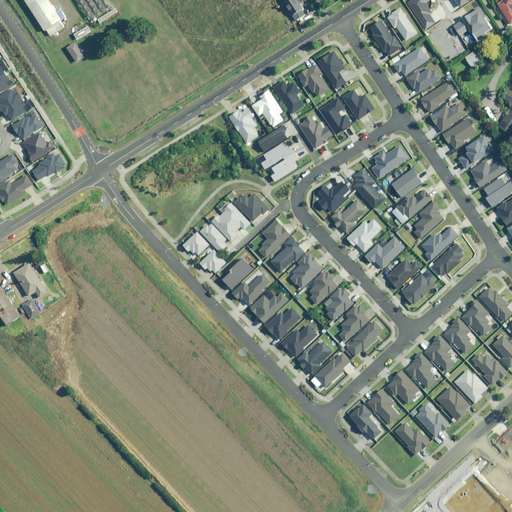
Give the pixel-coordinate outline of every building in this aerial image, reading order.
[(56,11),(49,0),(25,0),(45,31),(47,29),(51,36),(65,27),(61,21),(66,17),(61,8),(56,11)] [(108,12),(97,19),(100,24),(118,13),(109,0),(75,0),(90,23),(96,19),(95,17),(107,10),(108,12)] [(303,2),(301,0),(287,0),(285,2),(291,12),(290,12),(296,21),(306,15),(299,5),(303,2)] [(511,0),(502,0),(498,3),(510,24),(511,23),(511,0)] [(418,33),(401,8),(387,17),(395,28),(397,27),(406,41),(418,33)] [(460,35),(470,30),(477,42),(487,36),(485,33),(491,29),(486,20),(484,22),(477,11),(463,19),(464,20),(455,26),(460,35)] [(388,25),(384,19),(370,28),(376,37),(374,38),(385,54),(387,53),(389,56),(402,48),(387,26),(388,25)] [(91,32),(87,26),(74,34),(77,40),(91,32)] [(449,34),(446,29),(432,39),(445,58),(465,45),(455,30),(449,34)] [(85,58),(76,43),(68,48),(77,63),(85,58)] [(404,76),(428,60),(424,54),(428,52),(423,46),(394,65),(399,74),(402,72),(404,76)] [(481,61),(474,51),(465,57),(471,67),(481,61)] [(345,68),(335,52),(318,62),(336,90),(346,83),(339,72),(345,68)] [(322,75),(317,65),(298,75),(305,88),(309,86),(313,94),(316,92),(318,97),(329,91),(321,76),(322,75)] [(0,91),(8,86),(4,80),(8,78),(0,67),(0,91)] [(433,72),(430,68),(422,73),(420,70),(407,79),(417,94),(441,78),(436,70),(433,72)] [(288,87),(284,81),(274,87),(293,114),(304,107),(296,95),(300,92),(294,82),(288,87)] [(457,92),(449,81),(421,100),(430,113),(440,106),(438,105),(457,92)] [(11,89),(0,95),(0,102),(1,104),(0,105),(0,106),(6,116),(8,114),(11,119),(28,109),(17,92),(14,94),(11,89)] [(360,98),(354,90),(343,97),(358,120),(375,109),(365,95),(360,98)] [(511,91),(510,90),(505,100),(511,104),(499,127),(511,134),(511,91)] [(263,113),(271,125),(272,125),(273,127),(283,121),(279,114),(283,112),(271,93),(261,99),(261,100),(253,106),(259,115),(263,113)] [(345,107),(338,98),(320,110),(337,135),(353,125),(346,115),(342,118),(338,112),(345,107)] [(467,114),(456,98),(450,102),(451,103),(431,116),(442,133),(452,126),(452,125),(467,114)] [(254,118),(248,108),(242,112),(241,110),(230,117),(247,143),(258,136),(253,128),(257,126),(253,119),(254,118)] [(28,116),(13,126),(17,133),(18,132),(22,139),(34,131),(35,132),(43,126),(36,115),(30,119),(28,116)] [(314,121),(311,116),(304,120),(306,122),(301,125),(317,149),(329,142),(327,139),(334,135),(328,126),(323,129),(317,119),(314,121)] [(477,132),(468,118),(444,135),(449,144),(451,143),(456,151),(466,145),(463,141),(477,132)] [(285,134),(289,131),(285,124),(259,141),(265,152),(288,138),(285,134)] [(27,156),(31,163),(55,149),(51,142),(47,144),(44,138),(43,139),(40,134),(22,144),(29,156),(27,156)] [(485,135),(467,146),(470,152),(459,158),(467,171),(476,166),(474,163),(495,151),(485,135)] [(284,158),(294,151),(291,146),(288,149),(284,143),(264,155),(267,160),(262,163),(266,169),(284,158)] [(285,160),(273,168),(276,173),(271,175),(275,181),(299,167),(295,160),(298,158),(294,151),(284,158),(285,160)] [(25,169),(13,152),(0,161),(0,184),(7,179),(7,178),(17,170),(19,173),(25,169)] [(40,164),(41,165),(37,167),(38,169),(33,172),(39,182),(66,166),(60,155),(56,157),(54,154),(47,157),(48,159),(40,164)] [(497,165),(492,158),(487,161),(470,171),(480,187),(507,171),(502,162),(497,165)] [(422,183),(412,169),(392,184),(402,197),(422,183)] [(377,184),(364,170),(357,176),(358,177),(356,179),(358,182),(354,186),(375,209),(389,197),(383,190),(377,184)] [(34,186),(27,175),(12,184),(10,180),(0,186),(0,193),(7,205),(27,193),(25,191),(34,186)] [(509,177),(507,175),(484,189),(489,196),(486,198),(493,207),(503,200),(502,199),(511,192),(511,182),(509,177)] [(325,198),(319,204),(326,210),(328,208),(332,212),(346,199),(343,196),(349,190),(342,182),(334,189),(333,188),(330,190),(326,186),(320,192),(325,198)] [(415,197),(414,196),(410,199),(409,197),(397,208),(404,216),(405,214),(409,219),(433,199),(424,189),(415,197)] [(268,209),(255,194),(249,198),(245,194),(235,203),(252,221),(264,211),(265,212),(268,209)] [(368,210),(358,200),(343,214),(340,210),(332,217),(347,233),(357,224),(355,222),(368,210)] [(511,200),(497,209),(507,225),(511,221),(511,200)] [(251,224),(229,201),(219,211),(221,213),(212,221),(232,242),(238,236),(235,233),(241,226),(245,230),(251,224)] [(421,239),(444,218),(440,214),(442,213),(438,209),(440,208),(434,202),(420,214),(423,218),(415,225),(419,229),(415,232),(421,239)] [(382,228),(373,219),(368,224),(365,221),(347,238),(355,246),(357,244),(365,252),(374,243),(371,240),(382,228)] [(226,240),(209,221),(200,230),(220,252),(227,246),(224,242),(226,240)] [(263,234),(269,239),(263,244),(265,246),(260,251),(267,258),(290,235),(277,221),(263,234)] [(459,236),(451,227),(443,235),(441,233),(437,237),(435,234),(423,246),(428,252),(426,255),(431,261),(459,236)] [(196,252),(199,255),(210,245),(197,232),(184,246),(190,251),(191,250),(194,254),(196,252)] [(299,244),(292,237),(284,245),(287,248),(272,263),(282,272),(295,260),(297,261),(305,253),(298,245),(299,244)] [(405,248),(395,237),(383,249),(378,244),(366,256),(372,263),(374,261),(382,270),(405,248)] [(464,255),(461,252),(463,250),(457,244),(432,267),(441,276),(445,272),(447,275),(460,263),(458,261),(464,255)] [(208,268),(211,271),(212,269),(216,273),(226,263),(214,250),(200,263),(207,270),(208,268)] [(323,269),(309,254),(299,265),(301,267),(294,273),(295,275),(292,279),(302,289),(323,269)] [(253,269),(243,259),(232,269),(233,271),(223,280),(232,289),(253,269)] [(412,266),(406,260),(388,277),(399,289),(422,268),(416,262),(412,266)] [(48,293),(31,264),(15,273),(29,297),(37,292),(40,298),(48,293)] [(328,276),(324,271),(309,285),(313,290),(311,292),(314,296),(312,298),(318,304),(338,286),(333,280),(335,278),(330,273),(328,276)] [(422,274),(403,292),(407,296),(406,297),(414,306),(436,284),(430,278),(428,281),(422,274)] [(21,317),(0,285),(0,314),(7,326),(21,317)] [(334,321),(353,303),(347,297),(350,294),(344,288),(340,291),(338,289),(329,297),(333,302),(326,309),(328,312),(327,314),(334,321)] [(495,293),(491,288),(480,297),(504,323),(511,315),(511,311),(507,306),(509,304),(497,291),(495,293)] [(281,292),(270,301),(265,296),(251,309),(265,324),(290,301),(285,297),(281,292)] [(40,313),(32,299),(23,305),(31,319),(40,313)] [(490,314),(477,300),(472,305),(474,307),(463,317),(471,326),(473,324),(484,336),(492,328),(488,323),(489,321),(486,317),(490,314)] [(365,311),(360,304),(347,315),(350,318),(342,325),(346,330),(340,335),(345,341),(362,327),(363,328),(371,321),(364,313),(365,311)] [(302,319),(293,308),(284,316),(281,313),(267,326),(280,340),(287,332),(302,319)] [(471,331),(459,318),(451,324),(453,327),(445,335),(453,344),(454,343),(465,354),(473,346),(469,341),(470,339),(467,335),(471,331)] [(355,341),(348,348),(357,358),(380,337),(378,335),(383,330),(375,321),(354,339),(355,341)] [(319,336),(309,325),(301,333),(298,330),(283,344),(296,357),(304,349),(319,336)] [(436,343),(425,353),(439,368),(441,366),(446,371),(455,363),(451,358),(452,357),(448,354),(453,349),(441,336),(435,342),(436,343)] [(502,360),(510,369),(511,366),(511,337),(508,340),(504,336),(494,345),(505,357),(502,360)] [(333,353),(324,343),(310,355),(306,352),(297,360),(311,375),(321,365),(320,364),(333,353)] [(484,376),(493,386),(501,379),(501,380),(509,373),(497,359),(494,362),(487,355),(484,357),(480,353),(472,359),(486,375),(484,376)] [(351,362),(343,354),(336,360),(334,358),(315,377),(326,389),(344,371),(343,370),(351,362)] [(434,367),(421,354),(416,359),(417,360),(407,370),(421,385),(422,384),(427,389),(436,380),(431,376),(433,374),(430,371),(434,367)] [(473,375),(468,370),(455,382),(476,404),(483,397),(481,395),(488,388),(475,374),(473,375)] [(398,394),(409,405),(417,398),(415,396),(421,391),(402,371),(394,379),(395,380),(389,386),(397,395),(398,394)] [(452,386),(438,400),(454,417),(451,420),(454,423),(471,407),(452,386)] [(395,403),(382,390),(368,404),(378,413),(378,412),(391,425),(400,416),(391,407),(395,403)] [(417,417),(436,437),(442,432),(443,433),(451,425),(439,413),(436,415),(426,405),(420,410),(422,412),(417,417)] [(414,433),(405,423),(396,432),(409,445),(408,446),(417,455),(431,442),(418,429),(414,433)]
